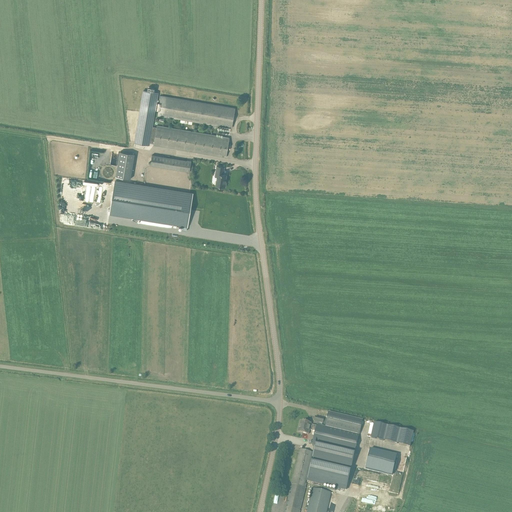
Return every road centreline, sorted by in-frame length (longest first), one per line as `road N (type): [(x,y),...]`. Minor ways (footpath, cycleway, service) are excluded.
road 1 (unclassified): [(279,402),(280,357),(254,180),(260,0)]
road 2 (unclassified): [(279,402),(0,368)]
